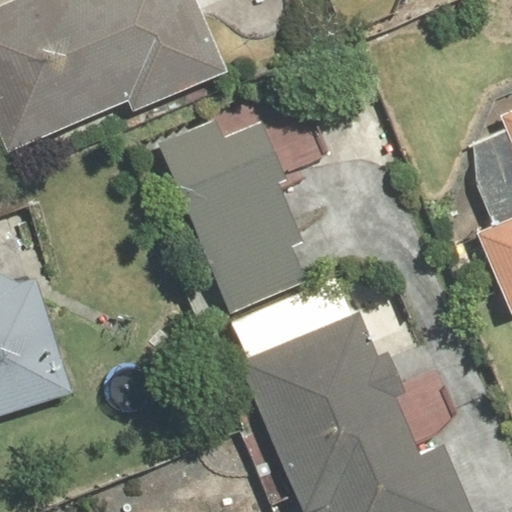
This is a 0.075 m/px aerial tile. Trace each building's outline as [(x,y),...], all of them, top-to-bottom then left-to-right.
[(181,0),(7,0),(0,3),(0,152),(116,106),(120,117),(213,80),(181,0)] [(275,186),(272,177),(327,156),(307,102),(251,124),(214,138),(209,124),(150,146),(217,320),(293,291),(279,254),(290,251),(266,190),(275,186)] [(511,110),(491,119),(511,169),(511,216),(465,235),(499,318),(511,313),(511,110)] [(0,415),(65,392),(26,280),(9,286),(0,282),(0,415)] [(350,314),(228,365),(290,511),(460,511),(433,447),(410,456),(386,400),(395,396),(378,355),(369,359),(350,314)]
